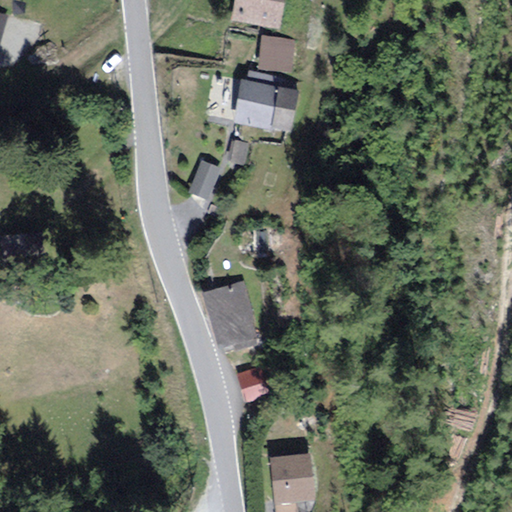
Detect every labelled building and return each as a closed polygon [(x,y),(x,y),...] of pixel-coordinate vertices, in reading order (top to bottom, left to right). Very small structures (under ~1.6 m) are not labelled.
[(284,0),(237,0),(233,21),(278,30),(284,0)] [(0,52),(8,15),(0,12),(0,52)] [(259,63),(294,69),(299,38),(264,32),(259,63)] [(291,93),(240,85),(234,124),(285,132),(291,93)] [(213,172),(199,166),(188,192),(203,198),(213,172)] [(250,337),(237,286),(205,294),(218,345),(250,337)] [(247,398),(271,392),(264,365),(240,371),(247,398)] [(308,458),(268,461),(272,504),(312,500),(308,458)]
